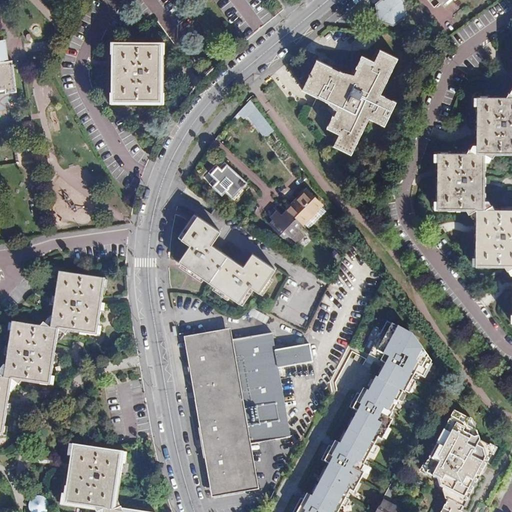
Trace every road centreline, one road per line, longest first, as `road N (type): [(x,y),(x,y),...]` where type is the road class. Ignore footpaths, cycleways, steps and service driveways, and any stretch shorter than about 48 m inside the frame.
road 1 (residential): [(511,355),(397,204),(447,64),(511,17)]
road 2 (tertiary): [(195,511),(150,297),(150,238)]
road 3 (tertiary): [(159,195),(196,121),(329,0)]
road 4 (residential): [(159,195),(126,163),(81,77),(112,0)]
road 5 (residential): [(17,254),(150,238)]
